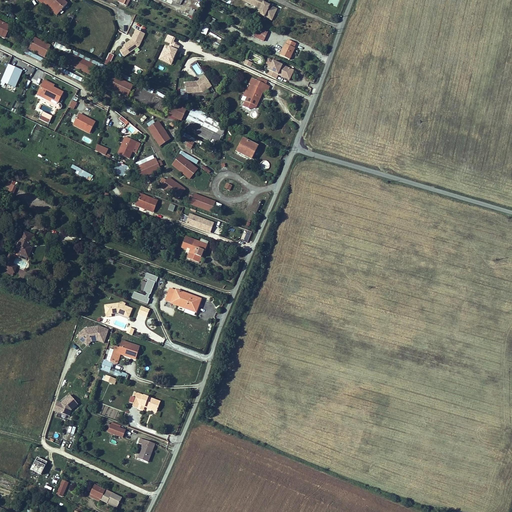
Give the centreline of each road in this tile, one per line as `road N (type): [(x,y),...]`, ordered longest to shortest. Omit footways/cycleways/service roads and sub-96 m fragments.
road 1 (unclassified): [(294,146),(147,511)]
road 2 (unclassified): [(511,211),(294,146)]
road 3 (unclassified): [(350,0),(294,146)]
road 4 (unknown): [(110,98),(180,179),(220,196)]
road 5 (track): [(45,445),(155,496)]
